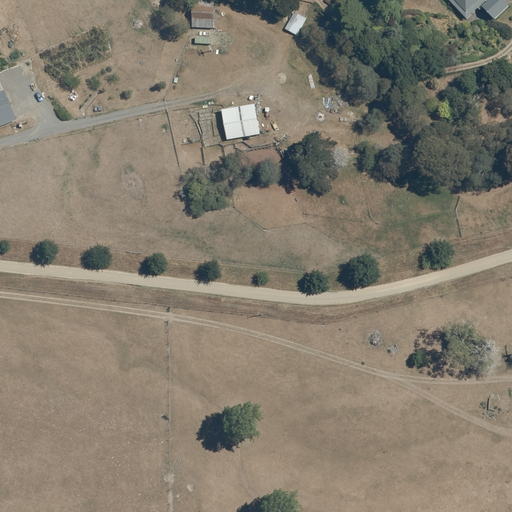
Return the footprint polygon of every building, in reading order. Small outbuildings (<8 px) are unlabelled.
[(448,0),(466,18),(480,5),(494,20),(509,6),(503,0),(448,0)] [(212,32),(214,6),(193,5),(191,30),(212,32)] [(306,8),(292,5),(290,16),(288,23),(301,26),(306,8)] [(0,92),(0,126),(15,120),(3,92),(0,92)] [(260,134),(255,104),(222,109),(227,140),(260,134)]
